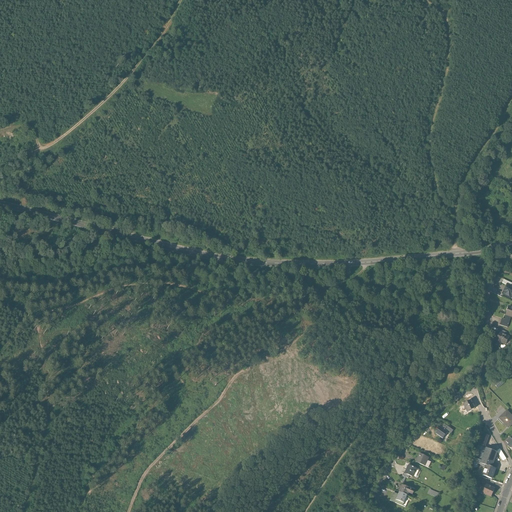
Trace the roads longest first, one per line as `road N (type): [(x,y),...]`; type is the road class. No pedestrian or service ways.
road 1 (secondary): [(511,240),(482,251),(374,262),(245,261),(0,206)]
road 2 (track): [(337,287),(291,283),(225,295),(135,283),(36,314),(0,302)]
road 3 (track): [(344,321),(337,332),(313,329),(235,375),(145,471),(128,511)]
road 4 (track): [(306,511),(410,363),(402,349),(354,333),(322,288)]
road 5 (track): [(180,0),(125,80),(0,182)]
road 6 (residential): [(511,465),(472,391),(402,450),(385,471),(379,501)]
road 7 (track): [(36,314),(48,407),(23,511)]
road 8 (track): [(455,254),(462,179),(511,96)]
